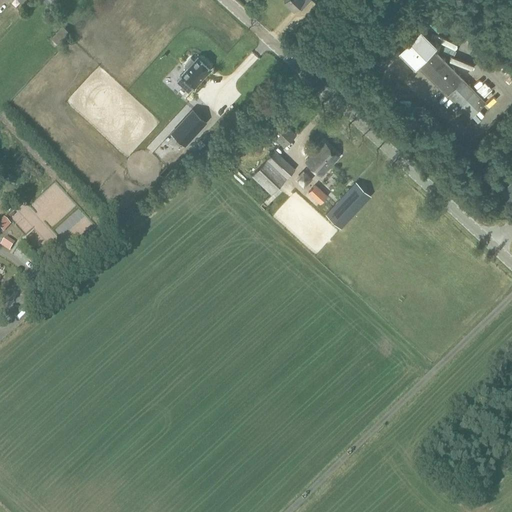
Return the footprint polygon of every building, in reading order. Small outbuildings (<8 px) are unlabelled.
[(284,0),(284,1),(293,9),(297,5),(301,9),(309,0),(284,0)] [(363,26),(358,20),(349,29),(354,34),(363,26)] [(69,32),(62,25),(51,38),(60,44),(69,32)] [(436,45),(420,28),(397,50),(414,67),(436,45)] [(435,51),(423,62),(419,66),(446,94),(447,93),(470,117),(485,102),(462,78),(435,51)] [(210,69),(198,57),(194,61),(191,58),(184,65),(188,68),(181,75),(194,87),(210,69)] [(185,145),(206,122),(193,110),(172,132),(185,145)] [(271,110),(260,123),(284,147),(296,134),(271,110)] [(272,147),(275,143),(267,138),(264,141),(272,147)] [(324,142),(306,161),(321,175),(339,156),(324,142)] [(251,175),(272,194),(295,169),(275,150),(251,175)] [(207,236),(249,191),(228,171),(186,216),(207,236)] [(325,213),(342,228),(371,197),(355,181),(325,213)] [(511,204),(511,181),(501,193),(511,204)] [(304,197),(316,208),(327,196),(316,184),(304,197)] [(151,218),(136,230),(142,238),(157,226),(151,218)] [(452,447),(442,457),(464,480),(474,470),(452,447)]
